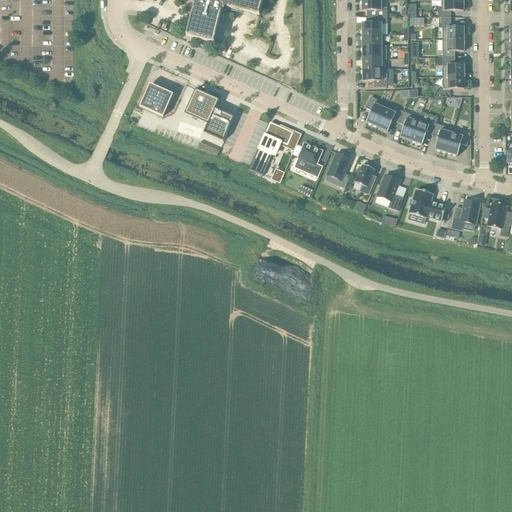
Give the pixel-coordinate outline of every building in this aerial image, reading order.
[(191,0),(194,5),(222,12),(227,9),(229,0),(191,0)] [(362,12),(381,11),(381,0),(362,1),(362,12)] [(438,18),(451,18),(451,12),(464,12),(463,1),(442,1),(442,12),(438,12),(438,18)] [(416,5),(408,5),(408,19),(416,18),(416,5)] [(382,36),(381,24),(362,24),(362,36),(384,36),(382,36)] [(442,41),(464,40),(464,28),(442,29),(442,41)] [(384,47),(384,36),(362,36),(362,48),(386,47),(384,47)] [(443,59),(455,59),(455,52),(464,52),(464,40),(442,41),(443,59)] [(362,59),(387,59),(386,47),(362,48),(362,59)] [(382,70),(382,60),(387,60),(387,59),(362,59),(362,70),(387,70),(382,70)] [(443,78),(464,78),(464,66),(443,66),(443,78)] [(387,88),(387,70),(362,70),(363,82),(374,82),(375,88),(387,88)] [(443,90),(464,90),(464,78),(443,78),(443,90)] [(150,86),(140,108),(163,118),(173,96),(150,86)] [(196,91),(185,115),(208,125),(204,134),(223,142),(227,133),(234,118),(215,110),(219,101),(208,96),(203,94),(196,91)] [(371,98),(365,109),(371,112),(366,123),(377,128),(385,110),(375,105),(377,101),(371,98)] [(385,110),(377,128),(388,133),(393,121),(399,124),(403,113),(397,110),(395,114),(385,110)] [(403,113),(399,124),(404,126),(400,138),(411,142),(420,119),(403,113)] [(420,119),(411,142),(422,146),(427,134),(432,136),(436,125),(431,123),(420,119)] [(270,124),(250,170),(262,176),(263,176),(272,155),(273,156),(273,155),(278,145),(279,142),(287,146),(286,149),(294,152),(300,137),(292,134),(279,128),(270,124)] [(436,125),(432,136),(438,138),(435,150),(446,154),(453,130),(442,127),(436,125)] [(453,130),(446,154),(457,157),(461,145),(467,147),(470,135),(453,130)] [(199,143),(197,150),(217,157),(219,152),(199,143)] [(304,144),(297,159),(298,159),(307,163),(303,172),(318,179),(323,167),(316,165),(322,152),(304,144)] [(336,153),(326,176),(327,177),(340,182),(338,188),(345,190),(350,177),(345,175),(351,160),(336,153)] [(375,171),(362,165),(361,168),(359,167),(356,174),(359,175),(355,183),(362,186),(360,192),(369,196),(376,178),(372,177),(375,171)] [(270,182),(279,183),(281,173),(273,171),(270,182)] [(384,175),(376,198),(377,198),(390,203),(388,208),(388,209),(398,212),(403,199),(395,196),(399,187),(401,181),(384,175)] [(415,190),(408,214),(427,220),(427,218),(442,222),(446,207),(432,203),(434,196),(415,190)] [(475,226),(480,205),(465,201),(463,210),(456,209),(451,229),(462,232),(464,223),(475,226)] [(360,204),(357,212),(362,214),(365,206),(360,204)] [(485,209),(482,220),(488,221),(487,228),(501,231),(500,237),(507,238),(509,227),(510,225),(503,224),(506,213),(507,207),(492,204),(491,210),(485,209)] [(383,217),(382,224),(395,227),(397,221),(383,217)] [(481,226),(477,245),(484,247),(487,236),(482,235),(484,227),(481,226)] [(437,229),(435,237),(444,239),(446,232),(437,229)] [(448,231),(446,240),(454,242),(454,238),(452,238),(454,232),(448,231)]
